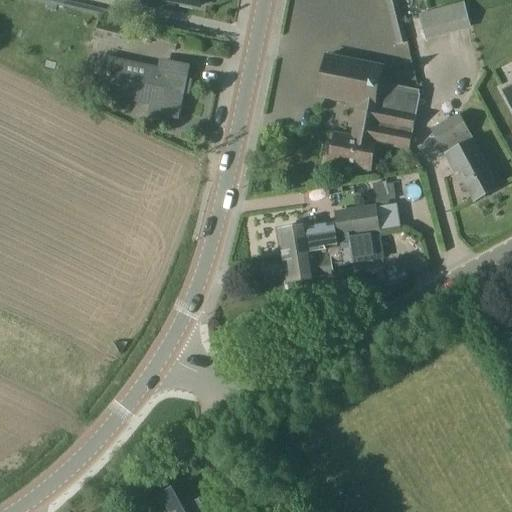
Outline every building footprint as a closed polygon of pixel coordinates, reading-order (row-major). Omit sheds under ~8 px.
[(386,0),(398,44),(407,42),(397,0),(386,0)] [(419,36),(463,28),(458,4),(414,13),(419,36)] [(476,35),(493,71),(511,61),(511,60),(496,26),(476,35)] [(336,137),(331,162),(370,170),(375,144),(409,151),(420,95),(383,88),(384,82),(380,81),(382,69),(325,58),(318,95),(360,104),(354,140),(336,137)] [(176,118),(187,70),(161,64),(159,71),(108,60),(100,94),(152,106),(151,112),(176,118)] [(511,87),(503,92),(511,107),(511,87)] [(474,202),(498,189),(472,142),(473,141),(459,115),(430,131),(441,151),(443,149),(446,156),(453,169),(456,168),(474,202)] [(396,194),(417,195),(417,179),(396,178),(396,194)] [(367,200),(379,199),(378,184),(366,185),(367,200)] [(376,206),(334,213),(343,267),(364,263),(360,237),(380,233),(376,206)] [(283,258),(313,254),(312,246),(328,243),(326,225),(279,232),(283,258)] [(313,254),(283,258),(287,285),(290,300),(311,296),(308,281),(317,280),(317,278),(334,276),(331,258),(314,261),(313,254)] [(229,327),(245,341),(258,326),(243,312),(229,327)] [(170,511),(202,511),(201,510),(204,509),(199,500),(197,502),(188,485),(163,498),(170,511)]
